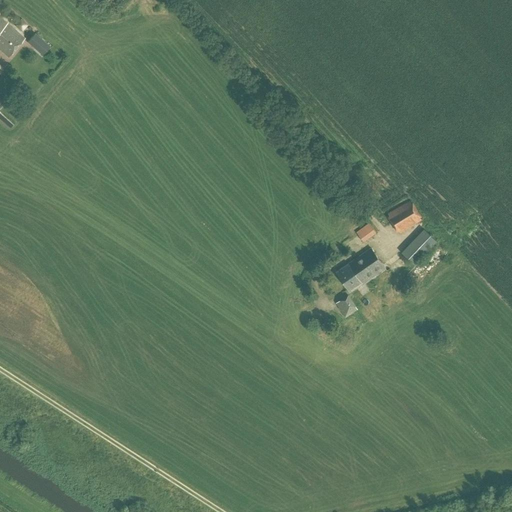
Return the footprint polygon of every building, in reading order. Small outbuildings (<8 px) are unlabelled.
[(0,49),(8,57),(24,39),(0,17),(0,49)] [(27,41),(35,48),(41,41),(33,34),(27,41)] [(400,233),(420,220),(409,202),(389,214),(400,233)] [(363,243),(377,233),(369,223),(356,232),(363,243)] [(413,264),(435,241),(425,231),(403,254),(413,264)] [(335,249),(338,255),(346,251),(343,245),(335,249)] [(350,292),(385,268),(371,248),(336,273),(350,292)] [(346,317),(357,309),(348,295),(336,303),(346,317)] [(326,321),(320,325),(324,331),(330,327),(326,321)]
